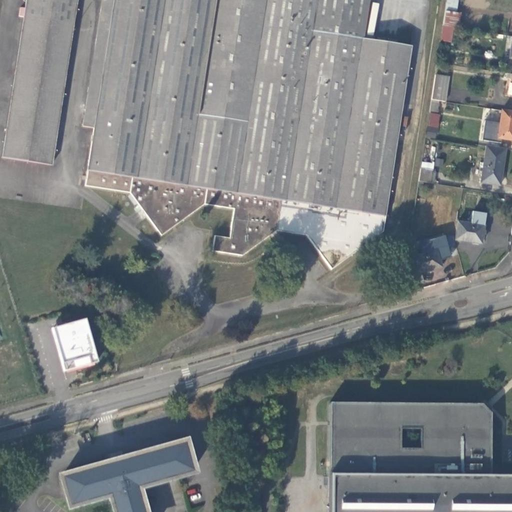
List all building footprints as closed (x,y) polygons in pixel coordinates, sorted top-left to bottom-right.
[(114,0),(114,3),(104,2),(81,144),(93,146),(85,202),(129,211),(159,255),(205,223),(244,231),(239,259),(214,255),(212,269),(242,275),(271,246),(303,247),(332,277),(384,239),(413,53),(364,47),(370,0),(114,0)] [(447,0),(445,0),(442,26),(452,28),(455,1),(447,0)] [(27,2),(24,23),(20,22),(18,31),(22,31),(63,37),(62,45),(72,46),(77,9),(27,2)] [(451,40),(453,28),(452,28),(442,26),(440,38),(451,40)] [(63,37),(22,31),(1,172),(51,180),(72,46),(62,45),(63,37)] [(439,101),(454,104),(455,95),(441,93),(439,101)] [(431,100),(429,114),(437,115),(439,101),(431,100)] [(511,140),(511,112),(502,111),(498,138),(511,140)] [(500,187),(506,150),(486,147),(480,183),(500,187)] [(418,181),(434,183),(435,173),(432,172),(432,171),(420,169),(418,181)] [(458,221),(455,239),(480,243),(486,213),(473,211),(471,224),(458,221)] [(409,258),(413,275),(441,267),(436,251),(409,258)] [(63,324),(50,328),(63,372),(75,368),(96,362),(83,318),(63,324)] [(511,511),(511,475),(486,475),(487,415),(476,404),(325,402),(324,511),(511,511)] [(137,511),(132,488),(189,474),(178,435),(114,454),(45,473),(53,501),(55,510),(62,509),(97,501),(99,511),(137,511)]
